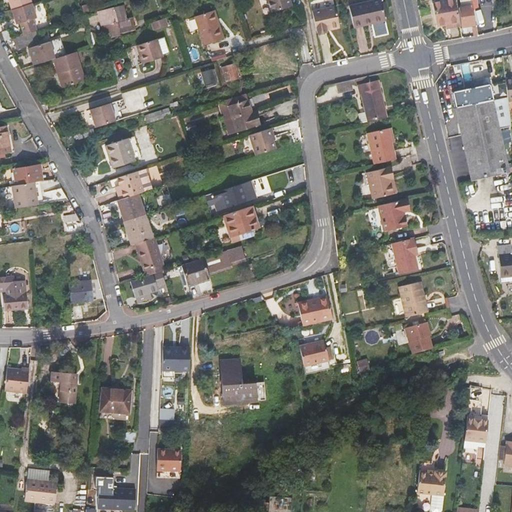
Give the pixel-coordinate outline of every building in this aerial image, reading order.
[(8,0),(12,11),(33,4),(31,0),(8,0)] [(265,0),(269,11),(290,5),(288,0),(265,0)] [(380,0),(371,0),(348,5),(353,24),(370,21),(371,23),(385,20),(380,0)] [(433,4),(437,25),(446,23),(458,21),(455,0),(433,4)] [(460,0),(461,6),(459,7),(461,24),(473,22),(469,0),(460,0)] [(17,24),(21,23),(24,34),(29,33),(38,30),(34,19),(37,17),(33,4),(12,11),(17,24)] [(91,11),(89,4),(83,6),(86,13),(91,11)] [(337,24),(338,24),(333,4),(311,9),(316,33),(326,31),(325,26),(328,26),(331,27),(336,26),(337,24)] [(119,33),(119,31),(133,28),(131,20),(126,21),(122,7),(98,12),(102,32),(110,31),(111,35),(119,33)] [(194,17),(203,46),(222,40),(213,11),(194,17)] [(156,28),(169,24),(167,16),(153,21),(156,28)] [(19,48),(33,43),(29,33),(24,34),(15,37),(19,48)] [(145,64),(165,58),(159,39),(140,45),(144,56),(142,57),(145,64)] [(48,42),(28,48),(34,65),(54,58),(48,42)] [(76,53),(55,60),(59,74),(62,73),(67,87),(85,81),(76,53)] [(221,68),(226,82),(238,78),(234,64),(221,68)] [(215,67),(201,72),(205,84),(218,80),(215,67)] [(337,92),(352,89),(350,79),(335,83),(337,92)] [(366,110),(368,119),(368,121),(387,117),(378,80),(360,84),(366,110)] [(511,158),(510,125),(508,100),(506,80),(504,81),(498,82),(491,83),(453,90),(471,181),(511,172),(511,158)] [(251,112),(246,100),(227,106),(235,132),(259,124),(256,115),(252,116),(251,112)] [(123,108),(120,101),(108,104),(114,121),(121,119),(118,109),(123,108)] [(108,104),(88,110),(93,128),(114,121),(108,104)] [(228,135),(235,132),(227,106),(219,108),(228,135)] [(150,121),(171,115),(168,107),(148,114),(150,121)] [(368,119),(366,110),(357,112),(359,121),(368,119)] [(6,135),(4,126),(0,126),(0,154),(10,152),(6,135)] [(271,137),(273,136),(270,128),(249,134),(256,155),(275,149),(271,137)] [(78,138),(92,134),(91,129),(76,133),(78,138)] [(394,159),(390,142),(387,129),(365,133),(372,164),(394,159)] [(15,151),(12,134),(6,135),(10,152),(15,151)] [(141,159),(133,136),(126,139),(134,161),(141,159)] [(105,145),(112,168),(134,161),(126,139),(105,145)] [(35,166),(13,170),(16,185),(35,182),(38,181),(35,166)] [(367,172),(372,198),(395,193),(393,183),(389,183),(386,168),(367,172)] [(119,189),(116,190),(119,200),(137,194),(142,192),(151,189),(144,169),(135,171),(116,177),(118,186),(119,189)] [(254,198),(249,181),(240,184),(245,201),(254,198)] [(16,185),(13,186),(16,207),(39,204),(35,182),(16,185)] [(156,193),(172,188),(171,183),(154,188),(156,193)] [(225,207),(245,201),(240,184),(211,194),(212,198),(221,195),(225,207)] [(61,188),(46,191),(48,202),(67,199),(61,188)] [(119,200),(117,200),(124,221),(143,215),(137,194),(119,200)] [(404,211),(409,210),(406,199),(378,205),(384,231),(407,226),(404,211)] [(248,207),(223,216),(225,223),(250,215),(248,207)] [(76,213),(63,216),(64,223),(80,220),(76,213)] [(143,215),(124,221),(131,244),(133,244),(151,238),(152,238),(144,214),(143,215)] [(255,217),(251,219),(250,215),(225,223),(230,237),(258,228),(255,217)] [(413,250),(417,249),(414,237),(390,243),(398,274),(417,269),(414,255),(413,250)] [(151,238),(133,244),(135,252),(154,246),(151,238)] [(511,252),(511,245),(498,247),(501,277),(511,276),(511,252)] [(154,246),(135,252),(140,266),(158,260),(154,246)] [(246,261),(241,246),(227,250),(231,263),(232,266),(246,261)] [(225,265),(231,263),(227,250),(221,252),(225,265)] [(207,271),(225,265),(221,252),(190,261),(180,265),(186,284),(209,277),(207,271)] [(158,260),(140,266),(141,271),(160,265),(158,260)] [(160,265),(141,271),(143,276),(152,273),(161,270),(160,265)] [(130,280),(135,296),(136,296),(150,291),(157,289),(163,287),(165,293),(168,292),(161,270),(152,273),(143,276),(130,280)] [(14,281),(13,277),(0,277),(0,288),(4,288),(4,291),(4,295),(1,295),(2,309),(27,307),(25,281),(14,281)] [(93,301),(91,279),(69,281),(71,303),(93,301)] [(419,281),(398,286),(405,317),(426,312),(419,281)] [(151,297),(150,291),(136,296),(137,301),(151,297)] [(332,317),(331,312),(327,295),(298,302),(302,319),(303,324),(332,317)] [(74,307),(75,319),(84,318),(82,307),(74,307)] [(426,321),(405,327),(412,353),(431,348),(428,336),(426,336),(425,332),(429,331),(426,321)] [(371,346),(377,343),(380,338),(378,333),(381,332),(380,330),(383,329),(382,326),(379,327),(362,331),(366,343),(371,346)] [(299,345),(304,365),(328,359),(326,348),(324,339),(299,345)] [(162,369),(189,370),(190,347),(178,347),(178,349),(163,348),(162,369)] [(342,359),(341,352),(334,354),(336,360),(342,359)] [(370,373),(367,358),(356,361),(360,376),(370,373)] [(221,361),(225,405),(257,403),(255,384),(241,385),(239,359),(221,361)] [(20,366),(20,368),(9,366),(8,366),(4,388),(6,388),(27,390),(29,367),(20,366)] [(174,378),(174,369),(162,369),(162,378),(174,378)] [(61,381),(59,402),(73,403),(76,373),(51,371),(50,380),(61,381)] [(103,388),(100,417),(128,420),(130,391),(103,388)] [(150,419),(165,419),(166,408),(151,408),(150,419)] [(481,419),(467,418),(464,440),(478,442),(481,419)] [(150,427),(173,428),(173,423),(165,422),(165,419),(150,419),(150,427)] [(481,419),(478,442),(485,442),(488,420),(481,419)] [(478,442),(464,440),(463,448),(477,449),(478,446),(485,447),(485,442),(478,442)] [(507,445),(499,444),(497,465),(511,466),(511,442),(507,442),(507,445)] [(169,449),(169,448),(158,448),(158,477),(181,477),(181,450),(169,449)] [(436,469),(419,467),(419,472),(417,493),(443,495),(445,472),(444,472),(436,472),(436,469)] [(49,471),(28,469),(27,480),(48,482),(49,471)] [(96,489),(100,489),(106,489),(112,489),(113,481),(107,481),(106,480),(104,478),(97,477),(96,489)] [(57,483),(48,482),(27,480),(25,500),(54,503),(57,483)] [(136,511),(136,490),(112,489),(106,489),(100,489),(99,510),(136,511)]
